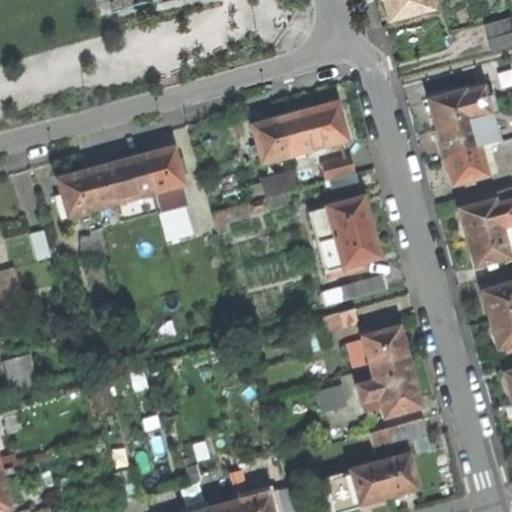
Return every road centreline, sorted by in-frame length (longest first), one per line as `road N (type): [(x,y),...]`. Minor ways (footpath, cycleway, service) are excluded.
road 1 (residential): [(494,511),(377,90),(349,48)]
road 2 (residential): [(0,144),(349,48)]
